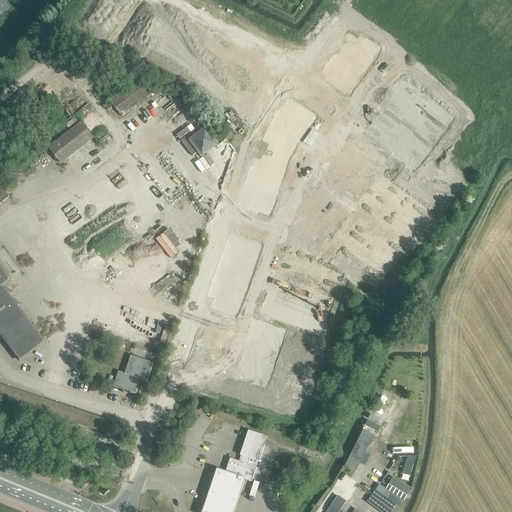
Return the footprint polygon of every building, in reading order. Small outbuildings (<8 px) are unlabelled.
[(352,40),(347,48),(364,59),(370,51),(352,40)] [(347,48),(342,55),(360,67),(364,59),(347,48)] [(342,55),(337,63),(355,74),(360,67),(342,55)] [(337,63),(332,70),(350,82),(355,74),(337,63)] [(332,70),(327,78),(345,90),(350,82),(332,70)] [(121,117),(154,93),(142,76),(109,101),(121,117)] [(371,125),(366,132),(381,144),(382,143),(398,156),(397,156),(413,168),(419,161),(415,158),(442,123),(446,126),(451,118),(435,106),(420,94),(404,82),(398,89),(402,92),(375,127),(371,125)] [(291,102),(286,110),(303,121),(309,113),(291,102)] [(286,110),(281,117),(299,129),(303,121),(286,110)] [(69,130),(79,123),(74,117),(65,124),(69,130)] [(281,117),(276,125),(294,136),(299,129),(281,117)] [(61,164),(92,139),(81,123),(49,148),(61,164)] [(276,125),(271,132),(289,144),(294,136),(276,125)] [(201,156),(217,144),(205,129),(190,141),(201,156)] [(271,132),(266,140),(284,151),(289,144),(271,132)] [(256,162),(254,171),(273,177),(276,168),(256,162)] [(254,171),(251,179),(270,186),(273,177),(254,171)] [(340,231),(335,238),(367,262),(383,274),(388,267),(385,264),(421,217),(424,220),(430,213),(414,201),(413,201),(397,189),(398,189),(382,176),(376,184),(380,186),(344,233),(340,231)] [(251,179),(248,188),(268,194),(270,186),(251,179)] [(0,204),(8,198),(0,186),(0,398),(5,400),(5,399),(21,404),(20,405),(37,411),(37,410),(52,415),(52,416),(106,434),(110,421),(0,384),(0,204)] [(248,188),(245,196),(265,203),(268,194),(248,188)] [(245,196),(242,205),(262,212),(265,203),(245,196)] [(232,236),(229,245),(249,251),(252,243),(232,236)] [(229,245),(226,254),(246,260),(249,251),(229,245)] [(266,303),(263,312),(282,319),(282,318),(301,325),(300,326),(319,333),(322,325),(318,323),(334,281),(338,283),(341,274),(323,267),(304,260),(285,253),(282,261),(286,263),(270,305),(266,303)] [(226,254),(224,262),(243,269),(246,260),(226,254)] [(224,262),(221,271),(241,277),(243,269),(224,262)] [(12,300),(1,286),(9,280),(0,268),(0,335),(19,361),(44,342),(16,306),(18,304),(14,298),(12,300)] [(221,271),(218,279),(238,286),(241,277),(221,271)] [(218,279),(215,288),(235,294),(238,286),(218,279)] [(215,288),(212,297),(232,303),(235,294),(215,288)] [(146,382),(152,364),(131,356),(125,374),(118,372),(113,387),(135,394),(140,380),(146,382)] [(248,431),(245,441),(240,456),(241,456),(239,462),(230,459),(225,473),(251,482),(256,468),(255,467),(257,462),(259,462),(267,437),(248,431)] [(356,471),(373,436),(363,431),(346,467),(356,471)] [(402,474),(410,476),(416,457),(407,457),(402,474)] [(233,511),(245,476),(215,467),(200,511),(233,511)] [(387,474),(382,483),(388,486),(393,477),(387,474)] [(413,490),(393,478),(386,490),(404,502),(411,491),(413,490)] [(380,485),(372,496),(394,511),(396,511),(404,502),(386,490),(380,485)] [(337,496),(326,511),(339,511),(346,502),(337,496)] [(380,511),(394,511),(372,496),(368,503),(380,511)]
